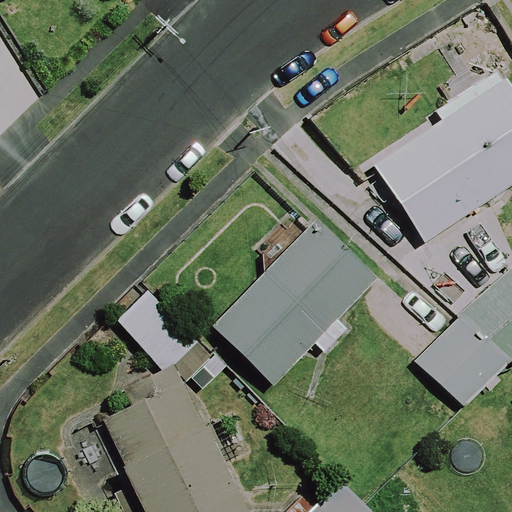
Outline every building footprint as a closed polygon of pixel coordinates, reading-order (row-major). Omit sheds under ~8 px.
[(511,188),(511,101),(493,72),(427,116),(434,127),(368,171),(420,249),(511,188)] [(376,284),(312,223),(210,329),(274,390),(313,349),(319,355),(344,329),(338,323),(376,284)] [(511,360),(511,268),(510,266),(410,366),(458,415),(511,360)] [(237,511),(183,386),(213,355),(143,287),(105,325),(152,371),(116,386),(125,406),(101,416),(142,511),(237,511)] [(366,511),(335,480),(301,511),(366,511)]
